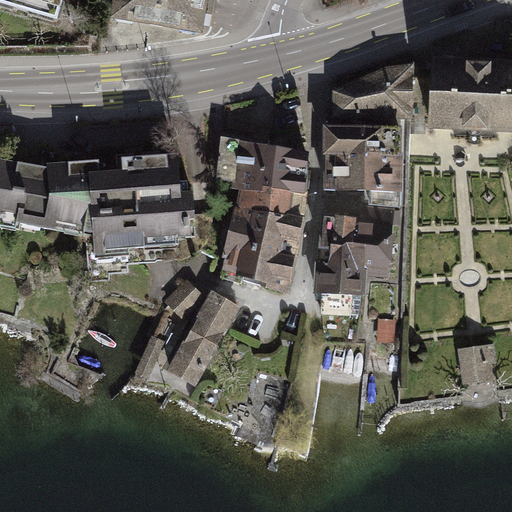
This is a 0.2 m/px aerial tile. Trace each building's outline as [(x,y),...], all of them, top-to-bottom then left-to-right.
[(64,0),(0,0),(0,5),(59,22),(64,0)] [(205,0),(115,0),(112,21),(199,35),(205,0)] [(417,58),(338,83),(336,123),(361,122),(405,123),(414,122),(417,58)] [(511,69),(434,66),(431,124),(511,127),(511,69)] [(405,123),(361,122),(361,134),(329,134),(328,162),(336,162),(370,162),(404,163),(405,123)] [(235,194),(241,196),(273,205),(280,155),(241,145),(235,194)] [(93,183),(93,237),(94,258),(132,257),(131,252),(179,250),(178,240),(197,240),(196,202),(183,203),(180,161),(145,164),(144,153),(117,155),(118,175),(100,176),(100,182),(93,183)] [(273,205),(307,207),(311,159),(280,155),(273,205)] [(50,170),(0,162),(0,221),(93,237),(93,183),(100,182),(100,176),(99,167),(50,170)] [(370,162),(336,162),(337,196),(370,201),(370,162)] [(404,163),(370,162),(370,201),(404,200),(404,163)] [(273,205),(241,196),(222,274),(257,288),(273,205)] [(273,205),(257,288),(292,297),(306,226),(307,207),(273,205)] [(402,210),(364,206),(363,223),(361,252),(371,280),(398,283),(402,210)] [(363,223),(323,221),(322,250),(361,252),(363,223)] [(361,252),(322,250),(318,299),(369,299),(371,280),(361,252)] [(208,299),(184,279),(164,304),(193,329),(169,371),(200,385),(239,309),(211,293),(208,299)] [(401,321),(376,318),(374,342),(398,344),(401,321)] [(166,344),(149,337),(135,372),(151,379),(166,344)] [(494,347),(462,351),(466,389),(499,385),(494,347)]
